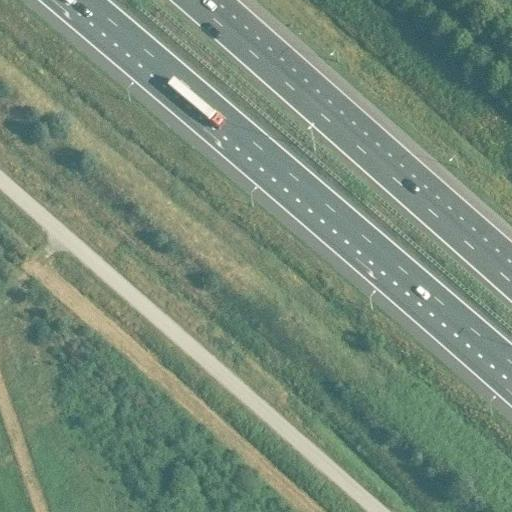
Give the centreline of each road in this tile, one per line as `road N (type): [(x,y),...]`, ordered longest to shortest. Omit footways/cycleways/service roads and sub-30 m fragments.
road 1 (motorway): [(81,0),(511,364)]
road 2 (unclassified): [(363,511),(0,204)]
road 3 (motorway): [(511,282),(192,0)]
